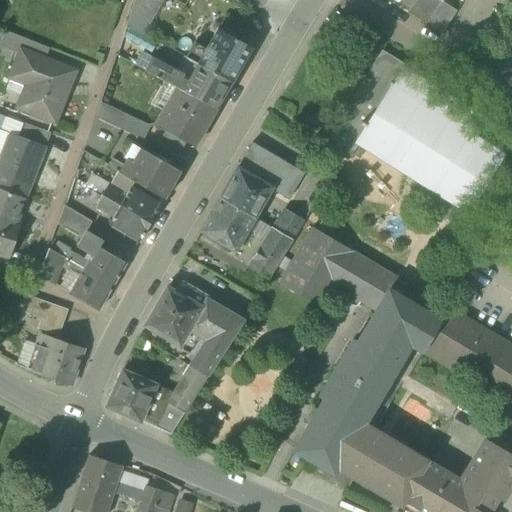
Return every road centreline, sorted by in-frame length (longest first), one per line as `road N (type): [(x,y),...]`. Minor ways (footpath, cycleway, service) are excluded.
road 1 (residential): [(125,0),(24,286),(123,326)]
road 2 (residential): [(295,24),(123,326)]
road 3 (residential): [(277,511),(78,424)]
road 4 (residential): [(511,94),(359,0)]
